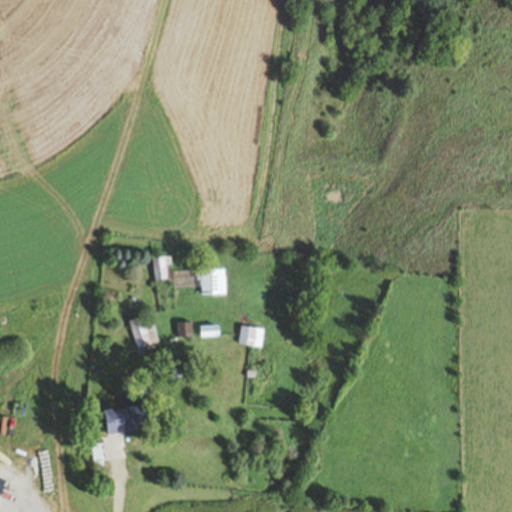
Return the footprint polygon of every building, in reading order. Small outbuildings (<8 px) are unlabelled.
[(171,281),(171,259),(155,259),(155,281),(171,281)] [(227,270),(201,270),(201,296),(227,296),(227,270)] [(159,346),(154,316),(132,320),(137,350),(159,346)] [(179,340),(194,340),(194,324),(179,324),(179,340)] [(266,330),(242,327),(239,345),(263,349),(266,330)] [(202,328),(202,338),(222,338),(222,328),(202,328)] [(107,412),(110,435),(155,429),(151,406),(107,412)]
